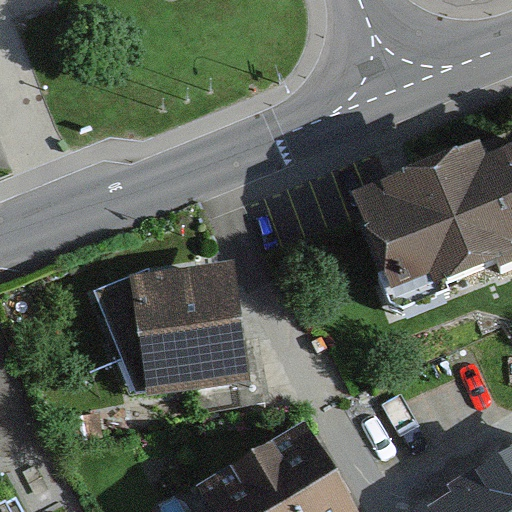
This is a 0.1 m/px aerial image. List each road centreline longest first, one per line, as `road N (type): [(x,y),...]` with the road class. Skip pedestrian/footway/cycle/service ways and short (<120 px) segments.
road 1 (unclassified): [(398,99),(220,172),(66,214),(0,241)]
road 2 (unclassified): [(511,55),(398,99)]
